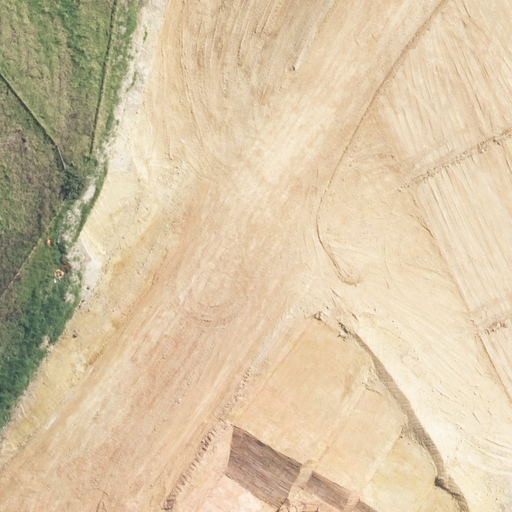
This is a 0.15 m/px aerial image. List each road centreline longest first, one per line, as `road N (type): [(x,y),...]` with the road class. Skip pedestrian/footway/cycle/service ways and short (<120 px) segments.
road 1 (residential): [(289,250),(115,511)]
road 2 (residential): [(455,0),(289,250)]
road 3 (residential): [(289,250),(511,395)]
